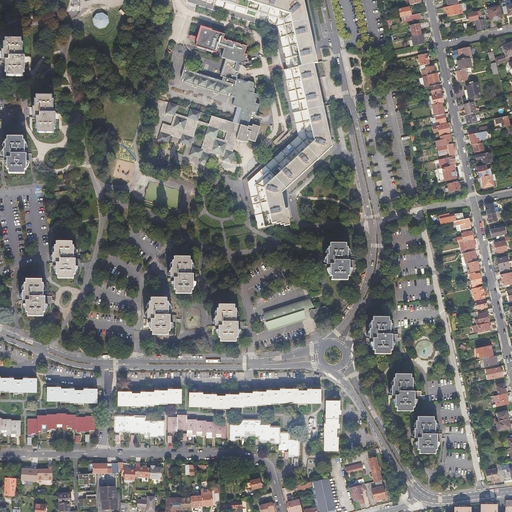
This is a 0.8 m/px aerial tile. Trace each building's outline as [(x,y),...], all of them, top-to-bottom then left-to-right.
[(320,63),(321,63),(323,62),(322,59),(308,0),(187,0),(188,2),(274,30),(282,63),(284,71),(294,68),(313,64),(320,63)] [(449,7),(441,9),(443,16),(452,14),(450,7),(449,7)] [(500,7),(488,10),(491,22),(503,20),(500,7)] [(412,15),(410,8),(400,10),(401,17),(412,15)] [(477,12),(469,14),(470,22),(479,20),(477,12)] [(106,22),(105,16),(100,13),(95,14),(91,19),(92,25),(98,28),(103,27),(106,22)] [(420,13),(402,17),(403,22),(421,18),(420,13)] [(489,28),(488,25),(487,20),(477,22),(478,26),(477,26),(478,30),(489,28)] [(419,24),(410,26),(412,37),(421,35),(419,24)] [(221,47),(224,32),(200,25),(198,34),(188,32),(188,34),(197,37),(194,47),(216,54),(218,46),(221,47)] [(423,34),(421,35),(412,37),(414,46),(425,44),(423,34)] [(199,162),(208,165),(212,152),(224,156),(223,160),(231,163),(235,152),(233,151),(236,139),(244,142),(244,141),(248,142),(248,139),(255,141),(260,126),(253,124),(256,112),(257,113),(260,104),(256,102),(258,94),(254,93),(255,89),(253,88),(254,84),(254,82),(250,81),(249,81),(238,78),(242,65),(244,66),(247,69),(251,68),(251,65),(253,65),(251,61),(248,61),(247,54),(243,54),(246,46),(224,39),(221,47),(225,48),(223,56),(227,57),(222,76),(224,77),(223,81),(189,69),(190,67),(185,65),(182,77),(186,78),(185,81),(228,95),(229,92),(233,94),(232,96),(236,97),(234,105),(238,107),(233,122),(212,115),(209,124),(199,121),(201,112),(191,108),(188,117),(176,113),(178,105),(170,102),(166,113),(175,115),(171,126),(163,123),(158,139),(168,143),(171,135),(181,138),(180,142),(193,147),(190,154),(201,157),(199,162)] [(0,69),(2,70),(2,76),(25,76),(25,69),(32,69),(32,57),(25,56),(25,40),(2,40),(2,50),(0,50),(0,69)] [(511,43),(503,47),(507,58),(510,57),(511,56),(511,43)] [(469,58),(472,57),(470,48),(458,51),(460,60),(469,58)] [(427,54),(418,56),(421,66),(429,65),(427,54)] [(471,69),(472,69),(469,58),(460,60),(458,60),(461,71),(471,69)] [(284,71),(282,71),(280,72),(285,93),(294,134),(243,181),(254,227),(275,222),(275,223),(282,222),(283,226),(289,224),(289,223),(294,222),(288,194),(338,148),(325,86),(320,63),(313,64),(294,68),(284,71)] [(429,75),(436,74),(435,70),(436,70),(435,64),(427,66),(427,68),(426,68),(427,70),(422,71),(423,76),(428,75),(429,75)] [(460,83),(468,81),(467,75),(472,74),(471,69),(461,71),(457,72),(460,83)] [(437,74),(436,74),(429,75),(428,75),(423,76),(425,88),(431,87),(430,84),(438,82),(437,74)] [(468,92),(479,90),(478,83),(467,85),(468,92)] [(431,87),(433,96),(441,94),(442,94),(439,85),(431,87)] [(479,90),(468,92),(470,100),(481,98),(479,90)] [(441,94),(433,96),(432,97),(434,106),(442,104),(443,103),(441,94)] [(32,126),(32,133),(55,133),(55,125),(62,125),(62,113),(55,113),(55,96),(33,95),(33,106),(29,106),(29,125),(32,126)] [(467,115),(475,113),(477,113),(475,102),(464,104),(467,115)] [(442,104),(434,106),(433,106),(435,117),(444,115),(442,104)] [(468,126),(477,123),(475,113),(467,115),(465,116),(468,126)] [(444,115),(435,117),(437,122),(440,122),(440,124),(446,123),(444,115)] [(509,116),(497,119),(498,123),(504,122),(505,127),(509,126),(508,120),(509,120),(509,116)] [(448,124),(433,127),(434,133),(439,132),(440,135),(452,133),(451,129),(449,129),(448,124)] [(468,136),(469,135),(479,133),(486,132),(490,131),(489,127),(480,128),(480,129),(468,132),(468,136)] [(479,133),(469,135),(472,145),(481,143),(481,141),(486,140),(485,135),(487,135),(486,132),(479,133)] [(450,134),(440,137),(441,141),(436,142),(437,147),(449,145),(449,143),(452,142),(450,134)] [(26,153),(25,137),(3,136),(3,148),(0,147),(0,166),(3,166),(3,173),(26,174),(26,165),(32,165),(33,153),(26,153)] [(482,143),(473,145),(475,153),(484,151),(482,143)] [(452,144),(449,145),(437,147),(438,153),(448,151),(449,154),(449,157),(455,156),(452,144)] [(491,152),(477,156),(478,161),(482,160),(483,166),(493,163),(491,152)] [(447,167),(456,165),(454,157),(445,159),(447,167)] [(477,168),(478,171),(478,174),(479,177),(489,175),(487,166),(477,168)] [(456,179),(454,169),(444,171),(446,181),(456,179)] [(484,188),(494,186),(492,175),(482,177),(484,188)] [(458,182),(448,184),(448,186),(449,191),(449,192),(460,190),(458,182)] [(487,215),(495,213),(493,204),(489,205),(489,207),(486,207),(487,215)] [(495,213),(487,215),(489,222),(492,221),(493,223),(497,222),(496,218),(500,217),(499,212),(495,213)] [(456,221),(464,219),(463,214),(456,216),(455,214),(448,216),(448,214),(439,216),(441,224),(456,221)] [(469,218),(464,219),(456,221),(458,231),(464,230),(471,228),(469,218)] [(504,224),(494,226),(495,229),(490,230),(492,237),(501,236),(499,229),(504,228),(504,225),(504,224)] [(464,241),(474,239),(472,231),(462,234),(463,237),(457,238),(458,243),(464,241)] [(508,237),(500,238),(501,242),(495,243),(497,253),(499,253),(504,251),(506,251),(504,241),(509,240),(508,237)] [(474,239),(464,241),(466,251),(471,250),(471,248),(475,247),(474,239)] [(56,271),(56,279),(78,279),(78,271),(84,271),(84,259),(78,259),(78,243),(56,243),(56,254),(51,254),(51,271),(56,271)] [(327,274),(327,280),(349,280),(349,273),(356,272),(356,261),(350,260),(350,243),(327,243),(327,254),(323,254),(323,274),(327,274)] [(475,251),(464,253),(465,257),(466,263),(467,263),(477,261),(475,251)] [(172,287),(172,293),(195,294),(195,286),(201,286),(201,274),(195,274),(195,257),(173,257),(172,268),(168,268),(168,287),(172,287)] [(500,272),(511,269),(511,260),(508,262),(507,257),(497,259),(500,272)] [(477,261),(467,263),(468,266),(469,265),(470,269),(468,270),(469,273),(479,270),(477,261)] [(503,285),(505,285),(510,284),(511,283),(511,274),(511,272),(501,274),(503,285)] [(481,278),(471,280),(472,286),(477,285),(477,284),(482,282),(481,278)] [(25,310),(25,316),(48,317),(48,309),(54,309),(54,297),(48,297),(48,280),(25,280),(25,291),(21,291),(21,310),(25,310)] [(475,300),(485,298),(482,286),(472,289),(475,300)] [(149,328),(149,334),(171,335),(171,327),(178,327),(178,315),(171,315),(171,298),(149,298),(149,308),(144,308),(144,328),(149,328)] [(306,300),(265,314),(270,332),(307,320),(304,311),(307,310),(313,308),(310,299),(306,300)] [(486,299),(485,299),(476,301),(478,309),(487,307),(486,299)] [(216,334),(216,341),(239,341),(239,333),(246,333),(246,322),(239,321),(239,305),(217,304),(217,315),(213,315),(212,334),(216,334)] [(314,309),(313,309),(311,310),(310,311),(310,313),(310,314),(312,318),(314,320),(316,321),(318,320),(319,319),(319,316),(319,314),(318,314),(329,310),(327,308),(324,305),(314,309)] [(487,312),(479,314),(480,318),(475,319),(477,325),(481,324),(481,323),(489,321),(487,312)] [(370,347),(370,353),(393,354),(392,346),(399,346),(399,334),(393,334),(393,317),(370,317),(370,327),(366,327),(366,347),(370,347)] [(477,325),(471,326),(472,328),(473,327),(474,332),(479,331),(479,332),(490,329),(489,322),(481,324),(477,325)] [(491,345),(476,348),(477,353),(480,352),(481,359),(483,358),(493,356),(491,345)] [(496,356),(493,356),(483,358),(485,367),(497,364),(496,356)] [(501,367),(487,370),(490,379),(503,376),(501,367)] [(392,404),(392,410),(415,411),(415,403),(422,403),(422,391),(415,390),(415,374),(393,374),(392,385),(388,385),(388,404),(392,404)] [(1,378),(1,377),(0,376),(0,388),(1,389),(1,391),(14,391),(14,392),(23,392),(23,391),(37,391),(37,379),(28,379),(23,379),(23,380),(14,380),(14,378),(9,378),(1,378)] [(499,394),(507,392),(505,383),(497,385),(499,394)] [(61,389),(61,388),(56,388),(47,388),(47,400),(61,400),(61,401),(74,401),(74,403),(83,403),(83,401),(97,401),(97,389),(88,389),(83,389),(83,391),(74,391),(74,389),(69,389),(61,389)] [(242,406),(310,401),(320,401),(320,390),(307,390),(307,391),(298,391),(298,390),(280,389),(280,391),(266,391),(266,393),(253,393),(253,394),(239,394),(239,396),(226,396),(226,397),(217,397),(217,395),(203,395),(203,394),(190,394),(190,406),(203,406),(203,407),(216,407),(216,409),(225,409),(225,407),(238,407),(242,406)] [(118,404),(131,405),(131,406),(140,406),(140,405),(154,405),(154,403),(161,403),(162,404),(167,404),(167,402),(181,403),(181,390),(168,390),(168,392),(155,392),(155,393),(146,393),(142,393),(140,393),(140,394),(131,394),(131,393),(118,393),(118,404)] [(507,392),(499,394),(501,405),(509,403),(507,392)] [(338,452),(338,439),(337,439),(337,430),(338,430),(338,416),(340,416),(340,402),(328,402),(328,416),(327,416),(327,430),(325,430),(325,438),(327,438),(326,452),(338,452)] [(499,420),(508,418),(507,415),(508,415),(507,409),(497,411),(499,420)] [(79,418),(76,418),(72,418),(72,417),(66,417),(62,416),(62,415),(56,415),(56,416),(51,416),(51,417),(47,417),(41,417),(41,418),(37,418),(37,420),(33,421),(31,421),(31,419),(28,419),(27,433),(31,433),(31,432),(37,432),(37,430),(41,430),(41,429),(51,429),(51,428),(56,428),(56,427),(62,427),(62,428),(71,428),(71,429),(79,429),(79,430),(89,430),(89,429),(94,429),(94,418),(91,418),(89,418),(89,417),(85,417),(85,419),(81,419),(79,419),(79,418)] [(415,447),(415,453),(438,453),(438,446),(444,445),(444,434),(438,433),(438,417),(415,416),(415,427),(411,427),(411,447),(415,447)] [(163,423),(157,423),(158,424),(150,424),(150,423),(144,423),(144,421),(140,421),(140,420),(134,420),(130,420),(130,418),(119,418),(119,417),(115,417),(115,431),(119,431),(119,430),(130,430),(130,431),(139,431),(140,432),(144,432),(144,434),(149,434),(149,436),(158,436),(158,434),(163,434),(163,423)] [(167,418),(167,431),(171,431),(171,430),(177,431),(177,429),(182,429),(182,430),(186,430),(186,433),(192,433),(192,434),(196,434),(201,434),(201,435),(211,435),(211,436),(220,436),(220,437),(225,437),(225,426),(221,426),(221,425),(215,425),(211,425),(211,424),(206,424),(202,423),(202,422),(196,422),(192,422),(192,421),(186,421),(186,418),(182,418),(182,417),(177,417),(177,419),(172,419),(171,418),(167,418)] [(508,418),(499,420),(497,421),(498,430),(511,427),(510,422),(509,422),(508,418)] [(0,432),(7,432),(7,433),(11,434),(11,436),(16,436),(16,434),(17,434),(17,435),(21,435),(21,423),(17,423),(17,422),(11,422),(7,422),(7,421),(2,421),(0,420),(0,432)] [(278,435),(278,430),(274,430),(274,429),(269,429),(269,428),(265,428),(265,427),(259,427),(259,424),(255,424),(255,422),(244,422),(244,424),(240,424),(240,427),(234,427),(234,428),(230,428),(230,439),(234,439),(234,438),(240,438),(240,435),(244,435),(244,434),(255,434),(255,435),(259,435),(259,438),(265,438),(265,439),(269,439),(269,441),(274,441),(274,442),(278,442),(278,444),(278,446),(283,446),(283,447),(288,447),(288,451),(288,452),(288,453),(293,453),(293,454),(298,454),(298,441),(293,440),(293,442),(288,442),(288,434),(284,434),(284,435),(278,435)] [(374,482),(375,482),(381,480),(375,457),(368,459),(374,482)] [(150,479),(161,480),(161,468),(155,467),(155,463),(151,462),(151,468),(150,479)] [(360,463),(344,467),(346,474),(361,470),(362,470),(360,463)] [(511,463),(501,466),(502,470),(506,469),(506,472),(509,471),(508,469),(511,467),(511,463)] [(108,464),(94,464),(94,474),(96,474),(108,474),(108,469),(108,464)] [(150,479),(151,468),(140,467),(140,464),(136,464),(136,470),(136,472),(135,477),(150,479)] [(52,481),(52,467),(48,467),(48,470),(44,470),(38,470),(37,480),(52,481)] [(511,467),(508,469),(509,471),(506,472),(506,469),(502,470),(504,476),(505,483),(511,482),(511,467)] [(135,481),(135,477),(136,472),(136,470),(127,469),(127,472),(125,472),(125,473),(125,480),(135,481)] [(486,471),(488,480),(498,478),(496,473),(495,469),(486,471)] [(230,492),(241,492),(240,476),(234,476),(234,484),(229,484),(230,492)] [(336,511),(328,478),(311,482),(317,511),(336,511)] [(14,496),(15,479),(6,479),(5,495),(7,495),(7,496),(14,496)] [(244,484),(246,491),(253,489),(253,490),(262,488),(260,479),(251,482),(244,484)] [(364,479),(358,480),(359,483),(354,484),(355,486),(350,488),(353,501),(359,500),(360,504),(364,503),(361,492),(366,490),(364,479)] [(311,486),(310,482),(295,486),(297,490),(297,491),(310,488),(309,487),(311,486)] [(385,498),(382,486),(376,488),(372,489),(375,501),(385,498)] [(117,505),(117,501),(115,501),(115,495),(115,487),(101,488),(101,501),(103,501),(103,511),(115,510),(115,505),(117,505)] [(97,494),(87,494),(87,498),(80,498),(80,506),(97,506),(97,494)] [(58,496),(59,504),(69,503),(71,503),(71,495),(58,496)] [(202,496),(202,506),(205,506),(209,506),(212,505),(212,495),(202,495),(202,496)] [(202,506),(202,496),(191,496),(191,497),(192,506),(202,506)] [(142,510),(147,511),(146,511),(154,511),(155,497),(147,497),(147,498),(142,498),(142,510)] [(181,497),(181,499),(181,511),(192,511),(192,506),(191,497),(181,497)] [(181,511),(181,499),(167,499),(167,511),(181,511)] [(302,511),(299,500),(287,503),(288,504),(289,511),(295,511),(302,511)] [(243,511),(243,507),(242,501),(223,503),(223,509),(231,509),(235,509),(236,511),(235,511),(243,511)] [(275,511),(273,504),(273,502),(259,506),(260,511),(275,511)] [(69,511),(69,503),(59,504),(59,511),(69,511)] [(462,506),(459,506),(459,507),(455,507),(454,511),(486,511),(487,510),(497,510),(497,505),(493,505),(493,503),(489,503),(485,503),(485,504),(481,504),(481,511),(470,511),(471,507),(466,507),(466,506),(462,506)]
